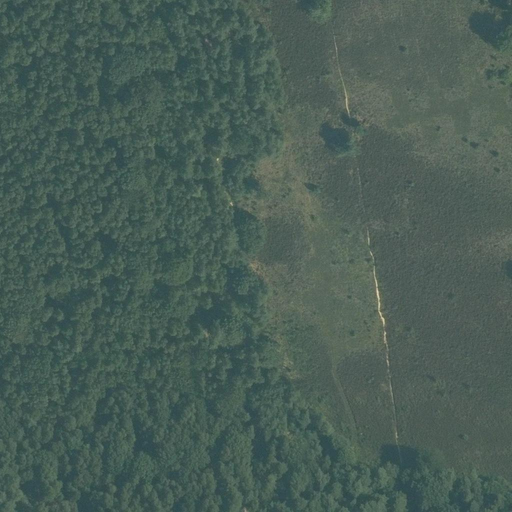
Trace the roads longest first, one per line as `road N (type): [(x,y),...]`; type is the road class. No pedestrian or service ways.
road 1 (track): [(206,464),(123,0)]
road 2 (track): [(0,448),(206,464)]
road 3 (track): [(206,464),(400,476)]
